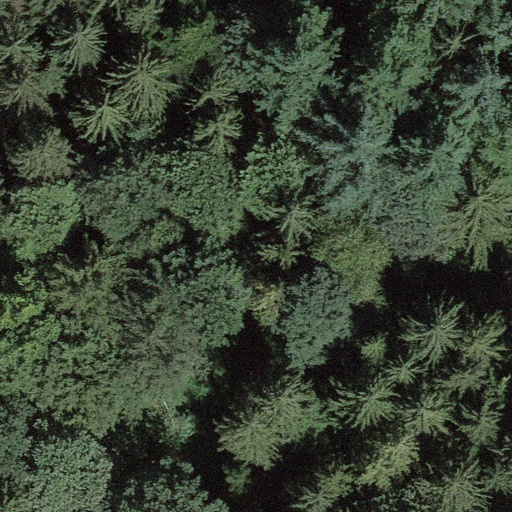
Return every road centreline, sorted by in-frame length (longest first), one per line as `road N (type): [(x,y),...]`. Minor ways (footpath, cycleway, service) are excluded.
road 1 (track): [(444,281),(97,511)]
road 2 (track): [(511,340),(444,281),(511,240)]
